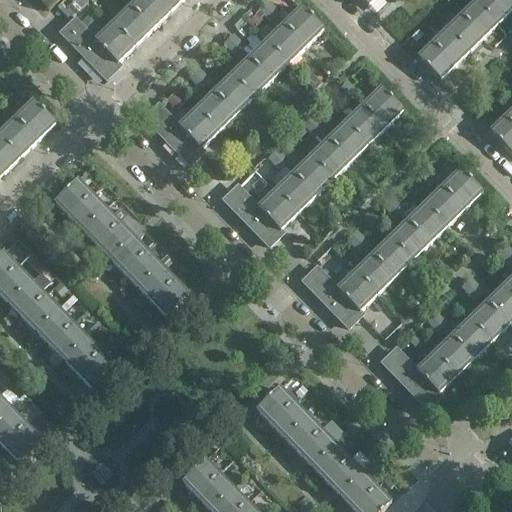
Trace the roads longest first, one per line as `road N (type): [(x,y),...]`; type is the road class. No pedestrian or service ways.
road 1 (residential): [(452,485),(100,123)]
road 2 (residential): [(511,188),(328,0)]
road 3 (residential): [(226,0),(100,123)]
road 4 (residential): [(100,123),(0,13)]
road 5 (residential): [(0,221),(100,123)]
